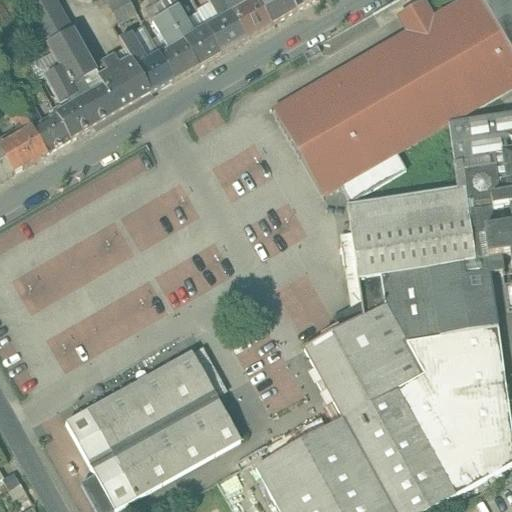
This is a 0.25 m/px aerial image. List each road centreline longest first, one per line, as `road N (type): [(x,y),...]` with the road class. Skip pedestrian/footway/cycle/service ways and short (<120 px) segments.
road 1 (residential): [(0,212),(363,0)]
road 2 (residential): [(0,386),(65,511)]
